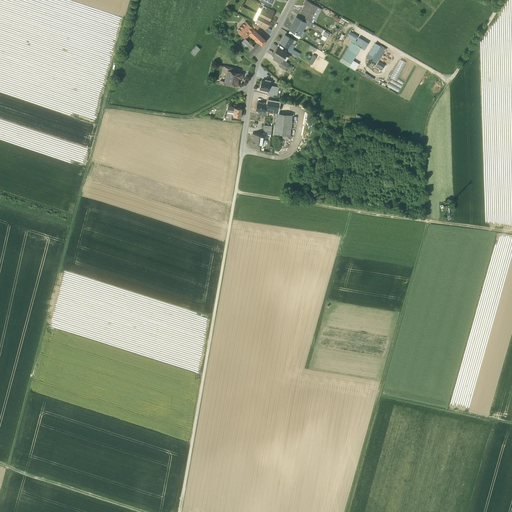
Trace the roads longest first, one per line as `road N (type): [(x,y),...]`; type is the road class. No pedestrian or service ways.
road 1 (track): [(502,0),(425,119),(428,221),(382,398),(511,426)]
road 2 (track): [(0,510),(136,0)]
road 3 (track): [(241,154),(180,511)]
road 4 (track): [(235,190),(511,234)]
road 5 (residential): [(292,0),(259,60),(241,154)]
road 6 (track): [(252,84),(189,118),(107,107)]
road 7 (track): [(132,511),(0,468)]
